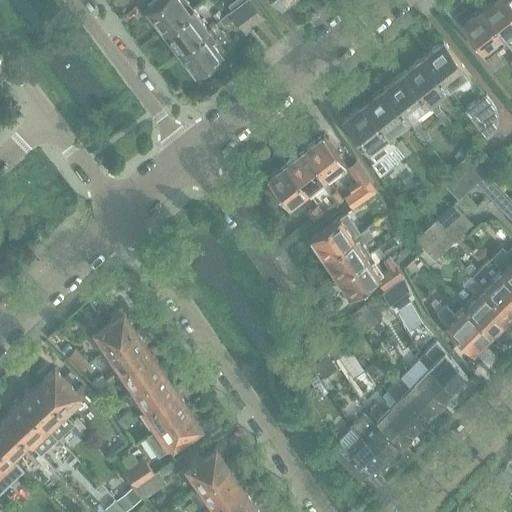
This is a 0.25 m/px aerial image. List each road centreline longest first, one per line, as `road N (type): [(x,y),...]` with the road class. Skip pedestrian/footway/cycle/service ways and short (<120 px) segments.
road 1 (residential): [(327,511),(126,219)]
road 2 (residential): [(190,156),(388,0)]
road 3 (residential): [(190,156),(311,332)]
road 4 (residential): [(190,156),(70,0)]
road 5 (residential): [(0,335),(126,219)]
road 6 (residential): [(511,400),(399,511)]
road 7 (residential): [(50,120),(126,219)]
